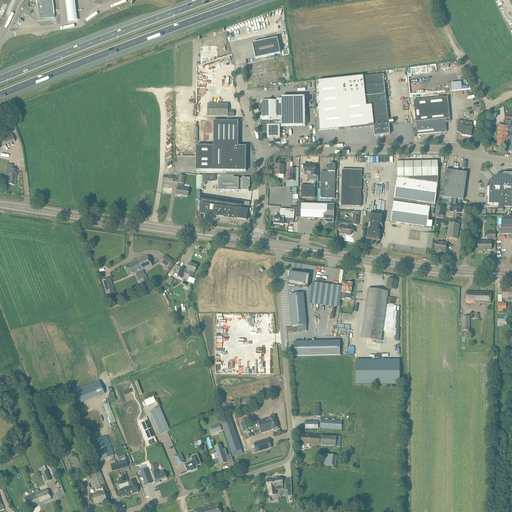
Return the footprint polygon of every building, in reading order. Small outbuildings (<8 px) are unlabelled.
[(36,0),(39,20),(53,18),(53,19),(54,19),(54,18),(54,16),(53,15),(52,1),(51,0),(36,0)] [(74,0),(65,0),(69,25),(77,24),(74,0)] [(252,44),(255,59),(280,54),(277,38),(252,44)] [(201,86),(220,86),(220,46),(201,46),(201,86)] [(318,82),(319,132),(373,126),(374,136),(390,135),(383,75),(318,82)] [(305,127),(305,97),(281,98),(281,101),(262,101),(262,115),(262,121),(259,121),(263,134),(267,133),(267,139),(280,139),(280,128),(305,127)] [(414,101),(417,135),(447,132),(446,123),(450,122),(447,98),(414,101)] [(208,116),(228,117),(234,117),(234,111),(228,111),(228,104),(208,104),(208,116)] [(458,121),(457,132),(462,133),(461,136),(471,137),(473,128),(472,128),(472,123),(458,121)] [(238,147),(238,122),(213,122),(213,147),(196,147),(196,171),(213,171),(246,172),(246,166),(246,162),(247,162),(248,162),(248,157),(247,157),(246,157),(246,153),(246,147),(238,147)] [(511,132),(508,132),(508,126),(499,125),(498,127),(497,127),(496,133),(497,133),(497,138),(498,138),(507,140),(507,136),(511,137),(511,132)] [(14,142),(12,133),(0,136),(2,145),(14,142)] [(498,138),(497,146),(504,147),(506,147),(507,140),(498,138)] [(433,215),(438,180),(438,162),(397,162),(397,179),(391,222),(431,228),(432,222),(428,222),(429,214),(433,215)] [(321,187),(320,199),(321,199),(327,199),(334,199),(335,172),(335,166),(333,164),(330,164),(328,166),(328,170),(326,172),(321,172),(321,187)] [(7,184),(14,185),(17,171),(12,170),(13,166),(6,165),(4,175),(9,176),(7,184)] [(275,165),(275,175),(279,175),(279,178),(284,179),(284,175),(284,165),(275,165)] [(304,173),(311,173),(311,177),(318,177),(318,169),(316,169),(316,165),(304,165),(304,173)] [(286,184),(286,187),(298,188),(298,175),(296,174),(296,169),(289,169),(289,174),(288,181),(288,185),(286,184)] [(362,171),(342,170),(341,206),(361,207),(362,171)] [(463,200),(467,173),(445,170),(442,197),(451,199),(451,204),(450,212),(460,213),(461,205),(460,205),(461,200),(463,200)] [(486,190),(486,208),(491,208),(497,208),(498,211),(503,211),(503,208),(511,208),(511,193),(511,174),(503,174),(502,174),(502,176),(501,176),(500,175),(499,175),(498,176),(497,176),(496,177),(495,178),(494,178),(493,179),(492,180),(492,181),(491,181),(491,182),(490,183),(490,184),(490,185),(490,186),(490,187),(488,187),(487,189),(487,190),(486,190)] [(187,197),(189,190),(183,189),(185,176),(179,175),(178,188),(177,188),(176,195),(187,197)] [(196,175),(196,190),(203,190),(203,186),(206,186),(206,182),(203,182),(214,182),(214,175),(203,175),(196,175)] [(242,191),(248,191),(248,187),(249,187),(250,179),(242,179),(239,179),(218,178),(218,191),(238,191),(242,191)] [(301,198),(315,198),(315,186),(301,185),(301,198)] [(275,224),(275,225),(275,226),(279,227),(280,224),(288,225),(288,222),(294,223),(294,218),(300,218),(300,219),(325,219),(325,221),(327,223),(334,223),(334,220),(334,205),(304,204),(304,201),(298,201),(298,208),(290,207),(290,210),(280,209),(280,218),(274,217),(274,224),(275,224)] [(248,210),(210,204),(201,202),(199,213),(246,220),(248,210)] [(364,211),(363,229),(367,229),(367,234),(366,239),(370,240),(371,240),(375,240),(375,241),(380,241),(381,236),(381,231),(382,226),(383,221),(383,216),(379,215),(378,215),(374,215),(375,214),(374,214),(371,214),(371,212),(364,211)] [(511,218),(502,219),(502,224),(502,234),(511,234),(511,218)] [(340,230),(339,234),(350,236),(352,227),(341,225),(341,222),(337,221),(337,230),(340,230)] [(449,223),(448,233),(447,238),(457,239),(459,225),(449,223)] [(487,242),(478,242),(478,252),(486,252),(486,250),(491,250),(491,242),(491,239),(495,239),(495,232),(487,232),(487,239),(487,242)] [(435,242),(434,251),(445,252),(447,244),(435,242)] [(165,256),(160,262),(168,268),(173,262),(165,256)] [(148,257),(124,266),(129,276),(138,272),(141,280),(139,281),(142,287),(149,284),(146,277),(145,278),(141,271),(152,266),(148,257)] [(188,267),(187,270),(178,266),(175,274),(178,275),(177,277),(182,279),(184,274),(193,277),(197,266),(189,264),(188,266),(188,267)] [(289,277),(289,279),(289,278),(291,279),(290,284),(295,284),(295,286),(303,288),(303,287),(307,288),(308,284),(308,282),(307,282),(307,277),(297,276),(297,274),(290,273),(289,277)] [(115,293),(110,278),(102,281),(106,296),(115,293)] [(396,290),(397,281),(388,279),(386,289),(396,290)] [(348,284),(343,283),(341,299),(344,300),(345,298),(350,299),(352,284),(348,283),(348,284)] [(511,289),(501,290),(501,295),(502,298),(508,298),(508,301),(511,301),(511,302),(511,287),(511,288),(511,289)] [(388,292),(368,289),(361,339),(381,342),(388,292)] [(466,292),(466,303),(490,304),(491,293),(466,292)] [(292,327),(306,326),(303,294),(289,295),(292,327)] [(498,319),(497,327),(502,327),(505,327),(505,325),(508,325),(508,319),(509,319),(509,315),(509,314),(506,314),(504,314),(504,319),(498,319)] [(340,355),(340,341),(294,342),(295,356),(340,355)] [(355,360),(355,385),(400,385),(400,360),(355,360)] [(105,394),(99,380),(76,389),(79,396),(82,403),(105,394)] [(148,406),(157,402),(154,396),(145,400),(148,406)] [(108,403),(103,406),(111,424),(112,425),(115,424),(115,423),(116,422),(108,403)] [(160,407),(149,412),(160,435),(170,431),(160,407)] [(258,422),(262,433),(272,430),(273,430),(273,431),(279,429),(278,424),(277,425),(274,416),(258,422)] [(148,420),(141,423),(142,425),(149,440),(155,437),(149,422),(148,420)] [(320,428),(341,430),(342,421),(320,420),(320,428)] [(310,445),(340,447),(341,437),(310,434),(310,436),(302,435),(301,444),(304,444),(304,447),(310,447),(310,445)] [(107,436),(94,441),(101,460),(114,455),(107,436)] [(254,444),(257,453),(271,448),(268,439),(254,444)] [(225,449),(222,450),(221,445),(215,447),(218,458),(212,460),(214,466),(221,464),(221,463),(222,463),(223,464),(226,462),(225,457),(227,456),(225,449)] [(174,457),(178,467),(185,464),(181,454),(174,457)] [(336,464),(342,464),(342,456),(337,455),(321,454),(321,465),(336,466),(336,464)] [(197,456),(192,458),(193,462),(185,465),(188,472),(191,470),(191,471),(197,469),(196,467),(200,465),(197,456)] [(111,465),(113,472),(128,467),(126,460),(111,465)] [(156,464),(151,466),(153,473),(152,474),(156,484),(160,483),(160,481),(167,479),(165,474),(164,471),(159,472),(156,464)] [(145,465),(139,467),(141,472),(146,486),(152,483),(147,470),(145,465)] [(43,473),(42,473),(46,483),(51,481),(47,471),(46,469),(45,466),(42,467),(44,472),(43,473)] [(105,486),(100,473),(91,476),(96,489),(105,486)] [(268,486),(266,486),(267,492),(268,492),(269,493),(270,496),(275,495),(275,492),(275,489),(278,489),(278,490),(283,489),(281,478),(277,479),(273,479),(273,478),(273,479),(267,480),(268,486)] [(135,480),(119,485),(123,497),(126,496),(126,497),(130,496),(130,495),(139,492),(136,485),(135,480)] [(34,491),(35,494),(39,505),(51,500),(47,490),(39,493),(38,489),(34,491)] [(104,493),(93,496),(95,503),(102,501),(102,502),(107,501),(104,493)] [(39,505),(35,494),(24,499),(28,509),(39,505)]
